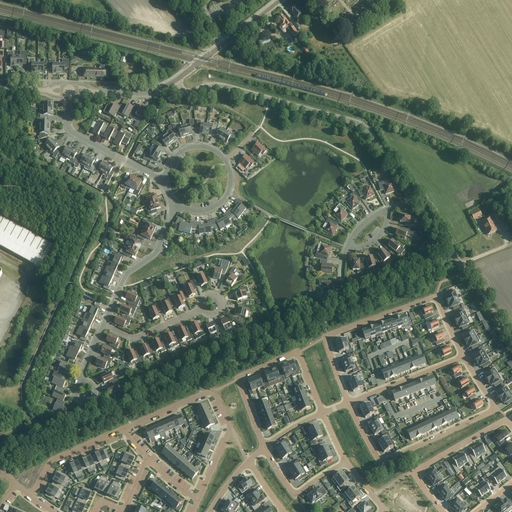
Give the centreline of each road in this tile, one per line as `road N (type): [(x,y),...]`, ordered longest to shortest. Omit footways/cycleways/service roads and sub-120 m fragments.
road 1 (unclassified): [(416,200),(358,123),(222,86),(189,92),(174,81)]
road 2 (residential): [(463,356),(496,409),(383,462),(348,403)]
road 3 (residential): [(348,403),(328,334),(436,297),(463,356)]
road 4 (residential): [(125,428),(213,391),(229,430),(198,499)]
road 5 (residential): [(263,447),(240,376),(296,352),(322,413)]
road 6 (unclassified): [(511,339),(416,200)]
road 7 (residential): [(103,324),(125,275),(156,253),(176,203)]
road 8 (residential): [(165,181),(72,133),(68,94)]
road 9 (tertiary): [(174,81),(280,0)]
road 10 (residential): [(463,356),(348,403)]
road 11 (residential): [(29,495),(51,460),(125,428)]
